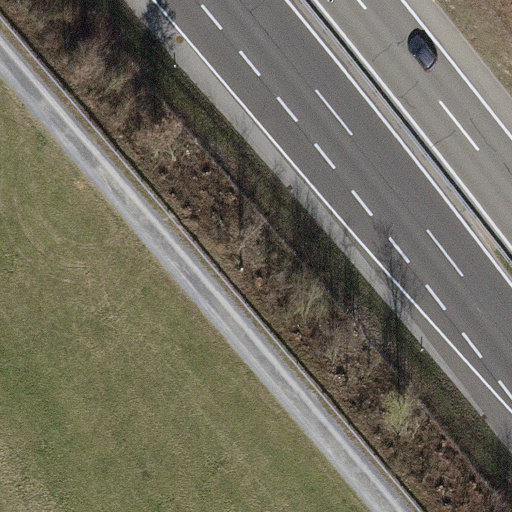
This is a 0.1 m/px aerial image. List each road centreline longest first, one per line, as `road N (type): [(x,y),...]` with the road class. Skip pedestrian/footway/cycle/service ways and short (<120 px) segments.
road 1 (track): [(0,51),(390,511)]
road 2 (motorway): [(242,0),(511,338)]
road 3 (motorway): [(511,192),(359,0)]
